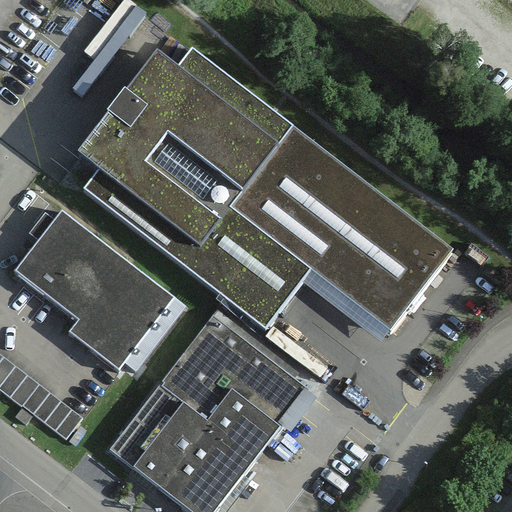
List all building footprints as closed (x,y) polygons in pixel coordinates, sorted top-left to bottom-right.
[(453,256),(190,50),(174,71),(155,56),(73,160),(99,181),(88,195),(266,333),(312,273),(391,335),(453,256)] [(175,301),(62,217),(17,277),(81,325),(71,339),(120,375),(175,301)] [(214,321),(162,389),(208,425),(231,394),(280,431),(308,393),(214,321)] [(83,423),(0,358),(0,393),(66,444),(83,423)] [(184,511),(217,511),(280,431),(231,394),(208,425),(162,389),(111,456),(148,484),(184,511)]
